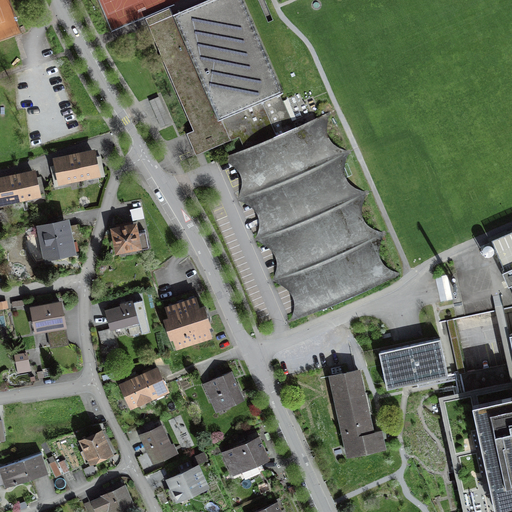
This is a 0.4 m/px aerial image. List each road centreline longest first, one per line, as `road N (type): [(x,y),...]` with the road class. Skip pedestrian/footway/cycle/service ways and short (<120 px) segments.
road 1 (residential): [(317,511),(249,357),(142,159)]
road 2 (residential): [(95,381),(83,327),(88,259),(113,184),(142,159)]
road 3 (residential): [(142,159),(59,0)]
